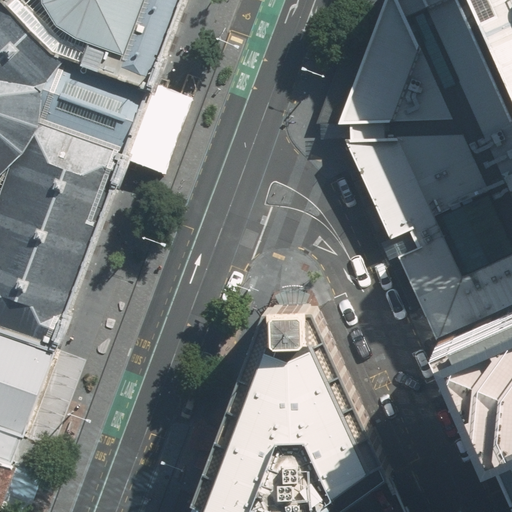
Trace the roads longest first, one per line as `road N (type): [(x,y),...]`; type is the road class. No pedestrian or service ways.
road 1 (tertiary): [(98,511),(215,196)]
road 2 (residential): [(354,265),(463,511)]
road 3 (residential): [(231,150),(317,192),(354,265)]
road 4 (tertiary): [(231,150),(285,0)]
road 5 (residential): [(354,265),(295,225),(215,196)]
